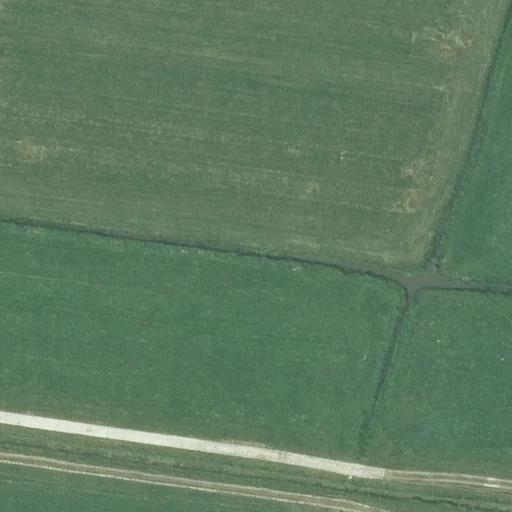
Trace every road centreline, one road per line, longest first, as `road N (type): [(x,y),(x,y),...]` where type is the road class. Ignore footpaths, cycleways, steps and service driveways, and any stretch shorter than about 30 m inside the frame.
road 1 (track): [(511,486),(352,474),(0,419)]
road 2 (track): [(364,511),(0,462)]
